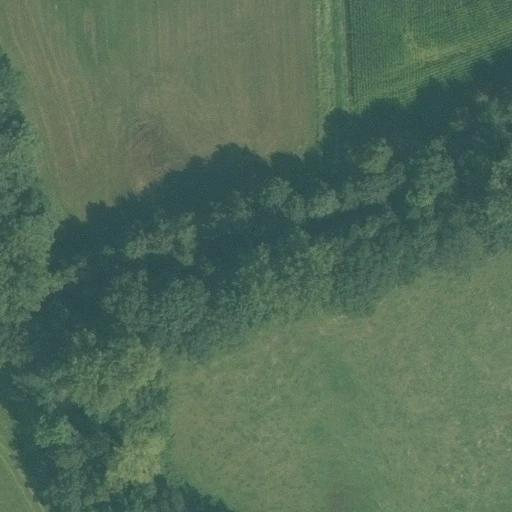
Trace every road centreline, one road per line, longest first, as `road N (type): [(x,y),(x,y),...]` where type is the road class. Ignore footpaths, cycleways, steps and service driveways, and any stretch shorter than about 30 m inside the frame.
road 1 (unclassified): [(511,122),(0,310)]
road 2 (track): [(34,298),(98,511)]
